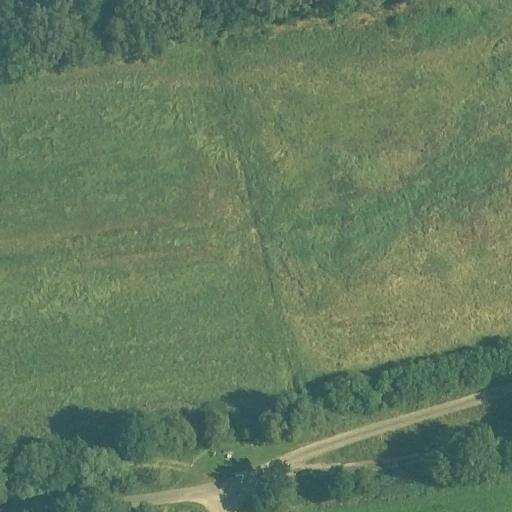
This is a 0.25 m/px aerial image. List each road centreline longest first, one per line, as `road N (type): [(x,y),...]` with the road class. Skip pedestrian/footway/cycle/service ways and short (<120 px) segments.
road 1 (unclassified): [(511,383),(215,503)]
road 2 (track): [(215,503),(428,478),(511,450)]
road 3 (unclassified): [(215,503),(52,511)]
